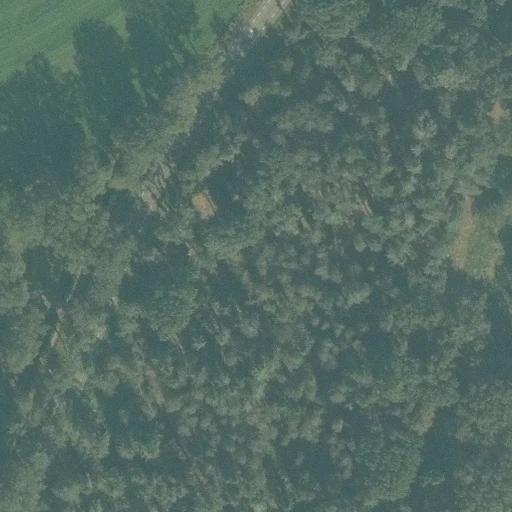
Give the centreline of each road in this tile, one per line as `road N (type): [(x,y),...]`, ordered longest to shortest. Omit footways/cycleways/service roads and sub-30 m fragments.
road 1 (tertiary): [(23,511),(149,194),(205,97),(278,0)]
road 2 (track): [(314,511),(336,339),(414,56)]
road 3 (track): [(73,381),(104,393),(134,511)]
